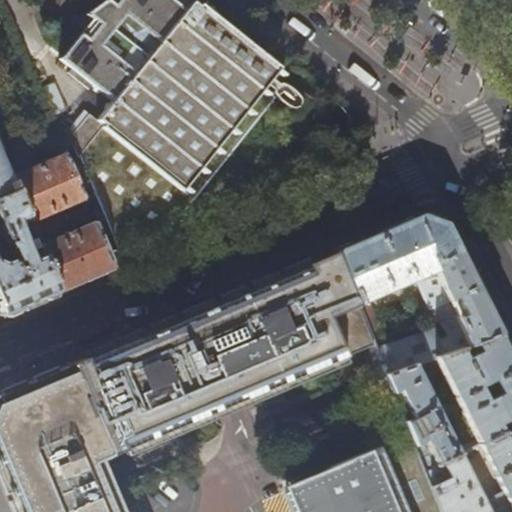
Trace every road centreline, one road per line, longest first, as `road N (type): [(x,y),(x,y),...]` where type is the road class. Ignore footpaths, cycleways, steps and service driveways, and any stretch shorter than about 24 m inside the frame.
road 1 (tertiary): [(445,160),(302,214),(0,352)]
road 2 (primary): [(271,0),(404,106),(445,160)]
road 3 (primary): [(445,160),(511,281)]
road 4 (primary): [(511,83),(409,0)]
